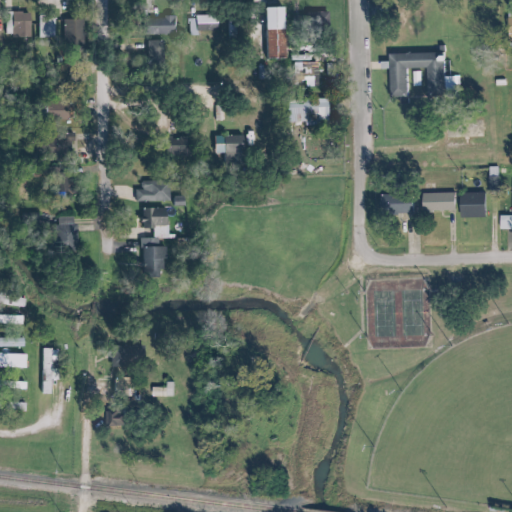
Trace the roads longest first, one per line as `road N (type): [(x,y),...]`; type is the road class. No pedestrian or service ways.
road 1 (residential): [(100,253),(95,0)]
road 2 (residential): [(353,251),(351,0)]
road 3 (residential): [(511,258),(389,262),(353,251)]
road 4 (residential): [(76,511),(81,378)]
